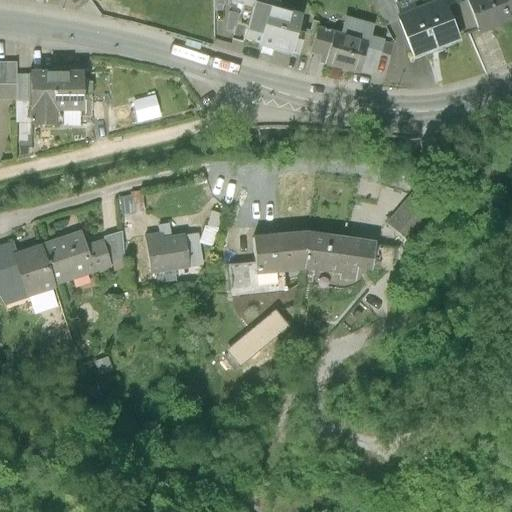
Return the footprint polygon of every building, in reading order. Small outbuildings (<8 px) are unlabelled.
[(511,0),(466,0),(467,1),(478,29),(479,32),(511,19),(511,0)] [(442,1),(397,19),(413,59),(458,42),(442,1)] [(452,6),(463,35),(478,29),(467,1),(452,6)] [(312,18),(260,5),(251,41),(302,54),(312,18)] [(383,37),(335,25),(327,56),(375,68),(383,37)] [(0,99),(17,99),(17,72),(17,61),(0,60),(0,99)] [(81,71),(31,72),(31,100),(31,102),(35,102),(35,124),(55,123),(55,109),(82,109),(81,71)] [(17,100),(31,100),(31,72),(17,72),(17,99),(17,100)] [(161,113),(156,96),(136,102),(141,119),(161,113)] [(116,195),(117,208),(137,207),(137,193),(116,195)] [(122,231),(100,238),(109,264),(111,272),(125,267),(122,231)] [(79,233),(41,246),(53,283),(91,270),(83,244),(79,233)] [(161,234),(147,237),(150,255),(152,271),(186,265),(181,235),(161,238),(161,234)] [(284,269),(308,268),(306,234),(254,237),(257,265),(257,271),(284,269)] [(365,245),(306,234),(308,268),(357,279),(365,245)] [(186,265),(201,265),(196,235),(181,235),(186,265)] [(100,238),(83,244),(91,270),(109,264),(100,238)] [(27,299),(25,292),(13,255),(9,245),(0,248),(0,296),(6,305),(27,299)] [(25,292),(53,283),(41,246),(13,255),(25,292)] [(140,285),(154,282),(152,271),(150,255),(136,257),(140,285)] [(287,292),(284,269),(257,271),(257,265),(230,267),(233,297),(287,292)] [(273,309),(224,350),(239,367),(288,326),(273,309)]
